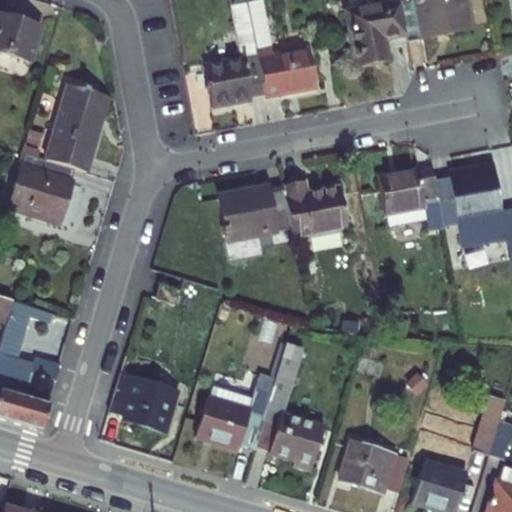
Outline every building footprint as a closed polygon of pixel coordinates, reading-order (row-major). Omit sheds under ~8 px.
[(262,55),(269,93),(284,91),(285,96),(319,91),(311,47),(278,53),(268,0),(261,0),(253,1),(261,47),(262,55)] [(466,0),(405,0),(407,6),(413,40),(414,47),(473,37),(466,0)] [(254,96),(269,93),(262,55),(261,47),(253,1),(236,4),(245,58),(207,65),(215,108),(255,101),(254,96)] [(413,40),(407,6),(355,15),(364,71),(395,65),(391,44),(413,40)] [(0,16),(0,55),(31,65),(42,29),(0,16)] [(69,92),(47,165),(79,174),(89,176),(103,128),(97,127),(105,102),(69,92)] [(79,174),(47,165),(28,159),(12,215),(62,230),(79,174)] [(453,182),(436,185),(441,208),(445,232),(508,220),(499,168),(452,176),(453,182)] [(436,185),(434,176),(422,178),(421,174),(380,181),(386,218),(441,208),(436,185)] [(307,184),(284,189),(285,193),(292,233),(294,243),(348,233),(340,190),(309,196),(307,184)] [(229,244),(292,233),(285,193),(272,195),(270,189),(221,198),(229,244)] [(0,328),(10,331),(16,311),(0,306),(0,328)] [(308,350),(293,345),(280,389),(261,450),(293,460),(305,464),(303,469),(319,474),(332,432),(286,418),(308,350)] [(30,401),(54,409),(66,366),(45,360),(43,365),(4,353),(0,365),(0,391),(6,394),(8,386),(31,395),(30,401)] [(185,392),(127,375),(116,409),(132,414),(130,420),(152,426),(173,433),(185,392)] [(246,445),(261,450),(280,389),(265,384),(261,397),(220,385),(216,399),(211,398),(199,437),(223,444),(244,450),(246,445)] [(6,394),(0,414),(0,420),(47,434),(54,409),(30,401),(31,395),(8,386),(6,394)] [(494,463),(503,430),(510,410),(493,405),(476,457),(494,463)] [(511,455),(511,433),(503,430),(494,463),(508,467),(511,455)] [(403,500),(413,466),(356,449),(345,486),(367,492),(387,498),(389,495),(403,500)] [(464,511),(473,482),(428,469),(416,509),(426,511),(464,511)] [(511,511),(511,475),(508,474),(504,489),(501,488),(494,511),(511,511)]
